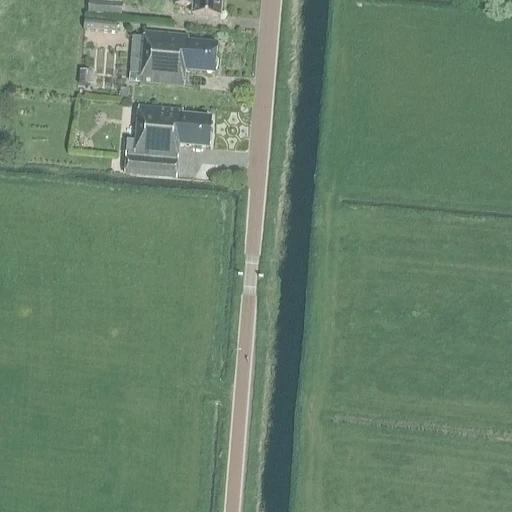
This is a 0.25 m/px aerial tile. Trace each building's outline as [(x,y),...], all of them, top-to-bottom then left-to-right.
[(122,2),(102,0),(88,0),(88,12),(120,15),(122,2)] [(175,0),(175,4),(192,6),(191,15),(219,17),(220,0),(175,0)] [(117,23),(84,20),(82,32),(115,36),(117,23)] [(186,36),(143,32),(139,83),(182,86),(185,71),(213,73),(216,44),(187,41),(186,36)] [(90,86),(92,72),(80,70),(78,85),(90,86)] [(123,172),(123,175),(142,177),(143,158),(176,161),(177,146),(206,148),(208,117),(180,115),(181,111),(137,108),(134,143),(126,142),(124,169),(123,172)]
